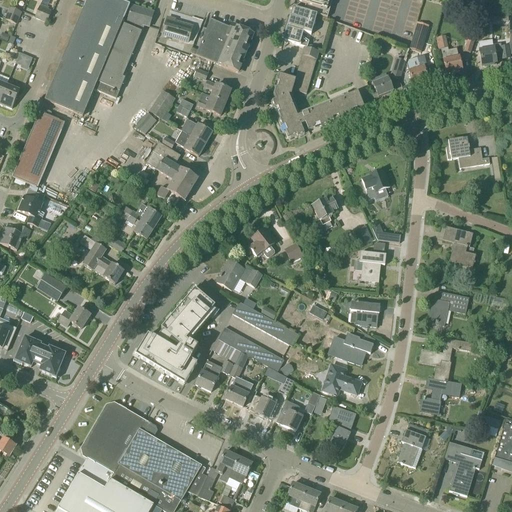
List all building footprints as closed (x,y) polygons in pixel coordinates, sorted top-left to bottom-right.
[(150,25),(153,15),(153,13),(132,7),(132,8),(129,7),(129,6),(128,5),(128,6),(112,0),(88,0),(85,9),(84,8),(45,102),(83,118),(94,91),(116,100),(125,79),(123,77),(144,26),(149,28),(150,25)] [(306,5),(304,12),(309,13),(309,14),(316,16),(327,19),(332,0),(294,0),(295,0),(294,2),(306,5)] [(483,11),(485,0),(471,0),(469,8),(483,11)] [(35,19),(41,21),(46,10),(39,7),(35,19)] [(19,19),(21,13),(10,8),(7,14),(19,19)] [(311,35),(316,16),(309,14),(309,13),(304,12),(293,8),(290,18),(294,19),(291,29),(287,28),(283,42),(299,47),(299,46),(307,49),(309,42),(301,38),(303,33),(311,35)] [(47,24),(51,12),(46,10),(41,21),(47,24)] [(472,34),(478,36),(485,16),(473,12),(470,20),(476,21),(472,34)] [(16,25),(19,19),(7,14),(5,21),(16,25)] [(188,43),(192,28),(174,23),(175,21),(167,19),(162,36),(188,43)] [(210,20),(198,51),(192,49),(190,54),(196,56),(218,65),(218,66),(238,74),(254,35),(230,26),(230,28),(210,20)] [(421,53),(427,34),(415,31),(409,50),(421,53)] [(437,38),(438,49),(448,48),(446,37),(437,38)] [(470,54),(475,40),(466,37),(464,43),(466,43),(463,52),(470,54)] [(501,48),(501,45),(493,46),(494,50),(479,52),(482,68),(484,67),(484,69),(489,68),(488,67),(496,65),(495,60),(502,59),(502,60),(509,59),(508,47),(501,48)] [(306,95),(316,61),(319,53),(304,48),(294,81),(277,76),(275,83),(279,84),(278,90),(276,89),(273,97),(275,102),(271,104),(274,110),(277,109),(280,114),(278,115),(280,121),(278,122),(281,128),(285,127),(287,132),(285,133),(288,140),(297,136),(297,138),(304,136),(303,134),(315,129),(314,127),(319,125),(321,129),(328,126),(327,124),(339,119),(339,121),(346,119),(345,117),(351,114),(351,112),(356,110),(358,114),(364,111),(357,94),(297,118),(288,97),(291,96),(293,91),(306,95)] [(448,51),(448,49),(441,50),(446,75),(462,72),(457,49),(448,51)] [(25,57),(23,63),(30,66),(32,59),(25,57)] [(399,80),(405,62),(402,61),(396,59),(391,78),(399,80)] [(415,70),(413,64),(406,66),(412,85),(427,80),(424,68),(415,70)] [(205,81),(208,75),(196,70),(194,77),(205,81)] [(378,98),(393,92),(387,79),(372,85),(378,98)] [(216,86),(207,82),(205,88),(213,91),(211,98),(225,104),(231,92),(216,85),(216,86)] [(0,105),(12,110),(19,92),(6,86),(0,101),(0,105)] [(150,113),(162,121),(176,99),(163,91),(150,113)] [(220,117),(225,104),(211,98),(208,104),(199,101),(197,106),(205,110),(205,111),(220,117)] [(190,112),(193,106),(182,101),(179,107),(190,112)] [(187,119),(190,112),(179,107),(176,113),(187,119)] [(36,189),(64,123),(40,113),(12,179),(30,186),(36,189)] [(145,135),(156,122),(147,114),(135,128),(145,135)] [(189,122),(187,121),(181,132),(191,137),(191,138),(205,146),(212,134),(198,126),(197,126),(189,122)] [(185,149),(184,150),(198,158),(205,146),(191,138),(191,137),(181,132),(181,133),(175,144),(185,149)] [(171,150),(174,144),(165,139),(162,144),(171,150)] [(449,149),(443,150),(445,162),(469,158),(471,168),(482,167),(489,165),(488,159),(482,160),(480,150),(469,151),(467,140),(448,143),(449,149)] [(180,170),(164,160),(170,151),(159,144),(153,153),(146,164),(157,171),(173,181),(166,192),(161,188),(156,197),(175,208),(180,200),(184,203),(198,180),(180,169),(180,170)] [(497,158),(491,159),(494,183),(500,182),(497,158)] [(389,188),(383,172),(368,177),(369,178),(361,181),(362,181),(365,192),(373,189),(374,194),(389,188)] [(92,183),(88,189),(94,193),(99,187),(92,183)] [(147,203),(150,196),(137,188),(133,195),(147,203)] [(28,190),(25,197),(41,204),(44,197),(36,193),(28,190)] [(38,229),(42,220),(44,214),(40,213),(43,205),(41,204),(25,197),(24,197),(18,212),(29,217),(27,224),(38,229)] [(337,210),(332,200),(326,203),(325,201),(323,202),(322,202),(315,205),(315,206),(312,208),(319,222),(320,221),(323,227),(330,223),(327,217),(332,215),(331,213),(337,210)] [(158,209),(164,213),(167,208),(161,204),(158,209)] [(153,232),(162,218),(158,215),(160,213),(150,207),(142,219),(139,217),(139,216),(133,212),(130,217),(153,232)] [(147,241),(153,232),(130,217),(126,214),(122,219),(137,228),(134,233),(147,241)] [(377,242),(383,234),(379,226),(372,230),(377,242)] [(27,240),(30,232),(19,227),(16,233),(5,229),(0,239),(0,245),(16,252),(22,238),(27,240)] [(354,233),(360,248),(372,243),(366,228),(354,233)] [(469,249),(473,236),(446,229),(446,230),(448,230),(445,242),(443,241),(443,242),(455,245),(454,251),(452,251),(449,263),(472,269),(475,257),(472,256),(474,250),(469,249)] [(274,255),(274,253),(273,252),(270,248),(273,245),(275,244),(263,230),(251,240),(255,244),(249,249),(256,258),(262,253),(262,254),(267,259),(269,260),(274,255)] [(109,246),(94,237),(91,242),(85,237),(80,244),(88,249),(92,252),(83,266),(93,272),(115,286),(124,272),(101,258),(109,246)] [(113,238),(108,245),(122,254),(126,247),(113,238)] [(384,254),(385,244),(374,244),(374,254),(384,254)] [(292,264),(302,259),(295,246),(285,251),(292,264)] [(384,266),(385,257),(361,254),(360,263),(364,264),(362,282),(377,283),(379,265),(384,266)] [(242,270),(228,262),(216,284),(231,292),(238,280),(254,289),(261,276),(244,267),(242,270)] [(58,302),(66,289),(46,276),(37,289),(58,302)] [(188,345),(185,342),(214,308),(215,308),(198,294),(196,292),(195,291),(195,292),(194,291),(189,297),(183,304),(178,310),(172,317),(167,323),(161,330),(161,331),(163,332),(156,341),(153,339),(148,336),(141,347),(138,353),(135,357),(140,360),(147,364),(154,369),(164,375),(169,377),(178,383),(184,386),(184,387),(197,365),(196,365),(190,361),(192,358),(198,349),(189,343),(188,345)] [(338,295),(331,292),(331,293),(328,301),(335,303),(338,295)] [(465,316),(468,300),(436,293),(434,302),(433,302),(428,324),(444,328),(448,312),(465,316)] [(379,315),(380,306),(351,303),(350,312),(356,313),(356,316),(355,325),(355,326),(360,327),(367,328),(367,329),(369,329),(369,328),(376,329),(377,315),(379,315)] [(232,316),(238,319),(245,307),(239,304),(232,316)] [(320,310),(313,306),(309,314),(315,318),(320,310)] [(238,319),(244,322),(251,310),(245,307),(238,319)] [(81,330),(90,316),(78,309),(73,318),(65,313),(59,321),(58,323),(67,328),(70,323),(81,330)] [(244,322),(250,325),(257,314),(251,310),(244,322)] [(268,318),(273,321),(277,314),(271,311),(268,318)] [(24,314),(21,320),(30,324),(33,318),(24,314)] [(250,325),(256,329),(263,317),(257,314),(250,325)] [(256,329),(262,332),(268,320),(263,317),(256,329)] [(262,332),(268,335),(274,323),(268,320),(262,332)] [(17,329),(0,322),(0,349),(2,350),(3,347),(8,349),(6,352),(7,352),(17,329)] [(268,335),(274,339),(280,327),(274,323),(268,335)] [(274,339),(280,342),(286,330),(280,327),(274,339)] [(218,341),(224,345),(231,333),(225,329),(218,341)] [(280,342),(286,345),(292,333),(286,330),(280,342)] [(224,345),(230,348),(236,336),(231,333),(224,345)] [(298,336),(292,333),(286,345),(292,348),(298,336)] [(373,346),(359,341),(359,340),(347,335),(345,343),(341,341),(340,344),(337,352),(342,354),(340,360),(360,367),(363,359),(362,358),(364,353),(370,355),(373,346)] [(230,348),(236,351),(242,339),(236,336),(230,348)] [(48,350),(40,347),(41,345),(25,338),(16,359),(23,362),(22,365),(31,368),(33,363),(41,367),(39,372),(53,377),(56,370),(58,371),(65,355),(49,348),(48,350)] [(241,354),(242,355),(248,342),(242,339),(236,351),(241,354)] [(217,344),(212,352),(235,365),(241,354),(236,351),(230,348),(224,345),(218,341),(217,344)] [(242,355),(247,358),(254,346),(248,342),(242,355)] [(453,342),(452,349),(459,351),(470,353),(471,345),(460,343),(453,342)] [(247,358),(253,361),(260,349),(254,346),(247,358)] [(253,361),(259,364),(266,352),(260,349),(253,361)] [(450,356),(449,356),(442,355),(421,351),(418,364),(436,368),(434,381),(447,383),(448,382),(444,381),(446,371),(448,371),(449,365),(450,362),(449,362),(450,356)] [(259,364),(265,368),(272,355),(266,352),(259,364)] [(265,368),(271,371),(278,359),(272,355),(265,368)] [(284,362),(278,359),(271,371),(277,374),(284,362)] [(228,376),(230,377),(234,368),(232,367),(232,365),(225,362),(221,369),(207,362),(206,365),(202,373),(195,386),(211,394),(220,373),(227,376),(228,376)] [(288,364),(280,371),(285,378),(293,371),(288,364)] [(230,377),(236,381),(236,380),(240,373),(242,370),(235,366),(234,368),(230,377)] [(345,372),(346,372),(331,367),(322,392),(328,393),(336,396),(339,390),(347,393),(357,397),(361,384),(342,378),(344,372),(345,372)] [(459,399),(461,386),(447,383),(434,381),(427,379),(425,389),(433,391),(431,400),(423,399),(421,414),(437,417),(441,404),(441,401),(440,401),(441,395),(459,399)] [(288,394),(294,383),(286,380),(281,390),(288,394)] [(252,387),(247,385),(236,381),(232,388),(231,388),(226,401),(242,408),(248,396),(252,387)] [(311,416),(315,408),(320,397),(313,394),(308,405),(304,412),(305,412),(304,413),(311,416)] [(268,420),(278,399),(271,396),(268,403),(255,397),(248,411),(268,420)] [(286,403),(283,410),(276,423),(275,424),(295,433),(304,413),(305,412),(304,412),(298,409),(286,403)] [(83,457),(88,459),(56,511),(160,511),(161,511),(162,511),(174,511),(181,502),(187,493),(198,498),(207,478),(202,475),(198,473),(201,467),(148,436),(151,432),(149,425),(114,404),(107,406),(81,450),(83,457)] [(351,429),(356,416),(333,408),(328,421),(341,425),(339,429),(337,428),(329,445),(342,451),(350,434),(347,433),(349,428),(351,429)] [(485,418),(483,425),(499,430),(501,422),(485,418)] [(511,424),(506,422),(492,466),(504,469),(506,470),(508,469),(510,469),(511,467),(511,424)] [(411,469),(411,468),(414,469),(421,451),(426,439),(428,432),(418,429),(409,425),(402,444),(404,445),(397,464),(400,465),(402,466),(402,465),(411,469)] [(0,452),(9,458),(16,446),(3,439),(1,442),(0,441),(0,452)] [(450,444),(448,450),(445,461),(459,465),(450,493),(449,492),(449,493),(467,498),(465,497),(474,469),(479,470),(481,462),(470,458),(472,451),(450,444)] [(229,479),(238,459),(225,452),(219,465),(215,473),(222,476),(229,479)] [(242,485),(252,465),(238,459),(229,479),(234,482),(242,485)] [(209,503),(213,493),(210,492),(215,481),(207,478),(198,498),(209,503)] [(298,510),(306,490),(292,484),(285,504),(286,505),(284,510),(288,511),(296,511),(298,510)] [(227,487),(224,494),(234,499),(237,491),(227,487)] [(315,508),(320,496),(306,490),(298,510),(303,511),(313,511),(315,507),(315,508)] [(231,509),(234,502),(225,498),(221,496),(218,503),(231,509)] [(340,511),(343,505),(330,500),(325,511),(340,511)]
